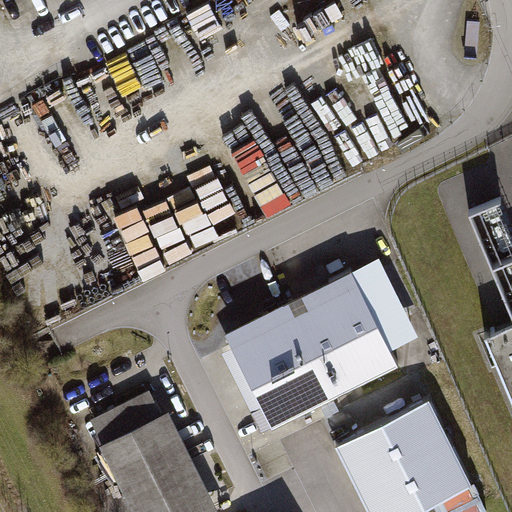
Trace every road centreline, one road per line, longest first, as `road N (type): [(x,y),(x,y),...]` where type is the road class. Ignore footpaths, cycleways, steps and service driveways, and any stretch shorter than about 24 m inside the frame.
road 1 (residential): [(511,45),(500,93),(468,132),(154,295)]
road 2 (residential): [(154,295),(258,505)]
